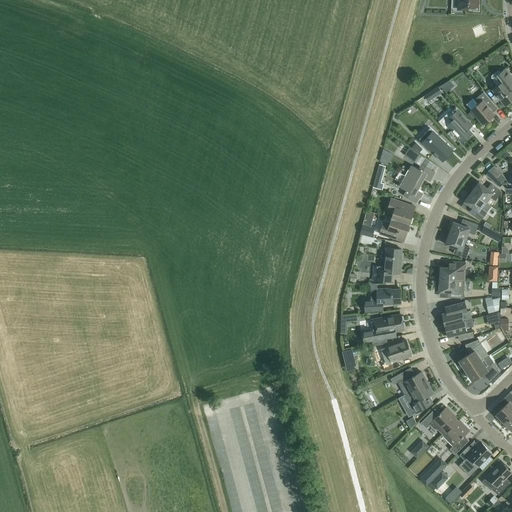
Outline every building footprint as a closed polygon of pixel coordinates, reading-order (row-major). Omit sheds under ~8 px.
[(459,0),(459,8),(471,9),(471,6),(477,7),(477,0),(459,0)] [(498,85),(492,90),(505,105),(511,99),(511,89),(508,84),(511,80),(511,77),(505,69),(501,72),(500,71),(498,71),(492,75),(492,78),(498,85)] [(428,102),(442,94),(438,88),(424,96),(428,102)] [(466,104),(471,110),(483,124),(494,114),(489,108),(493,104),(483,92),(474,99),(473,98),(466,104)] [(426,98),(420,101),(423,109),(429,106),(426,98)] [(459,110),(454,114),(450,110),(438,121),(445,128),(447,127),(461,142),(472,133),(463,123),(467,119),(459,110)] [(402,112),(396,117),(401,124),(408,119),(402,112)] [(430,128),(419,138),(420,139),(425,144),(434,152),(434,153),(437,155),(437,156),(442,161),(448,155),(449,155),(449,154),(453,150),(452,149),(453,149),(452,148),(452,149),(430,128)] [(418,151),(421,148),(414,142),(411,146),(418,151)] [(410,147),(405,155),(417,163),(422,156),(410,147)] [(434,171),(421,164),(419,169),(411,165),(405,176),(421,184),(424,178),(429,181),(434,171)] [(494,166),(488,171),(495,179),(501,173),(494,166)] [(404,195),(416,203),(422,193),(417,190),(421,184),(405,176),(399,186),(406,190),(404,195)] [(471,191),(485,202),(489,196),(495,200),(502,191),(491,183),(487,188),(479,182),(471,191)] [(485,202),(471,191),(464,201),(471,205),(467,210),(480,220),(491,206),(485,202)] [(391,198),(387,209),(394,211),(391,218),(409,224),(415,206),(391,198)] [(383,223),(379,233),(403,241),(409,224),(391,218),(389,225),(383,223)] [(453,221),(453,223),(450,223),(448,229),(450,231),(449,233),(465,239),(468,232),(474,235),(478,224),(465,219),(463,225),(453,221)] [(370,226),(362,224),(362,226),(360,234),(372,237),(374,227),(370,226)] [(453,253),(466,258),(470,247),(463,245),(465,239),(449,233),(445,244),(455,247),(453,253)] [(401,249),(386,247),(384,266),(373,265),(372,279),(392,281),(392,272),(400,273),(401,263),(400,263),(401,249)] [(465,262),(451,261),(448,261),(448,267),(440,267),(440,279),(457,280),(464,280),(465,262)] [(497,266),(489,266),(488,280),(496,280),(497,266)] [(355,278),(367,281),(369,275),(357,272),(355,278)] [(464,298),(464,287),(457,286),(457,280),(440,279),(439,291),(450,291),(450,297),(464,298)] [(365,313),(383,311),(382,304),(400,303),(400,289),(387,289),(387,288),(377,289),(377,299),(365,300),(365,313)] [(511,301),(511,290),(501,291),(501,302),(511,301)] [(463,320),(472,318),(470,311),(467,311),(464,302),(445,307),(446,312),(442,314),(445,325),(463,320)] [(351,314),(344,315),(341,315),(340,333),(346,333),(347,321),(357,320),(357,314),(351,314)] [(371,321),(373,329),(362,331),(364,342),(396,336),(395,331),(404,329),(401,314),(372,319),(371,321)] [(490,317),(479,317),(480,325),(491,324),(490,317)] [(473,325),(472,318),(463,320),(445,325),(448,336),(458,334),(459,340),(473,336),(471,327),(474,326),(473,325)] [(488,346),(492,339),(487,335),(482,342),(488,346)] [(398,360),(411,355),(406,339),(386,346),(391,361),(382,364),(385,371),(400,366),(398,360)] [(465,370),(481,360),(477,354),(484,349),(478,339),(465,344),(467,351),(468,350),(470,353),(459,360),(465,370)] [(346,364),(355,362),(352,349),(343,351),(346,364)] [(499,371),(493,362),(489,355),(481,360),(465,370),(472,380),(483,373),(485,376),(484,376),(489,381),(499,371)] [(410,392),(427,382),(421,371),(409,379),(407,376),(404,378),(401,372),(390,378),(393,384),(397,382),(401,388),(405,394),(410,392)] [(410,392),(405,394),(412,407),(407,410),(411,415),(433,403),(429,395),(433,392),(427,382),(410,392)] [(505,424),(511,417),(511,393),(510,391),(500,401),(504,405),(496,414),(505,424)] [(442,433),(457,419),(451,414),(451,412),(446,407),(445,408),(439,413),(435,408),(421,422),(426,427),(430,424),(434,428),(437,428),(442,433)] [(416,422),(413,417),(406,420),(410,428),(416,422)] [(462,425),(457,419),(442,433),(443,434),(443,433),(448,438),(448,441),(453,445),(450,448),(455,454),(469,440),(464,435),(468,431),(469,430),(464,425),(462,425)] [(411,451),(417,457),(428,445),(422,440),(411,451)] [(464,460),(459,465),(469,475),(474,470),(478,466),(479,465),(489,455),(491,452),(482,442),(479,445),(473,451),(468,446),(459,455),(464,460)] [(395,449),(391,452),(399,459),(402,455),(395,449)] [(423,476),(420,479),(426,485),(429,482),(435,476),(446,464),(442,460),(437,465),(436,464),(423,476)] [(498,495),(511,482),(506,478),(511,472),(501,462),(486,476),(494,484),(491,487),(498,495)] [(441,471),(430,483),(437,488),(448,477),(441,471)] [(457,494),(465,501),(473,491),(466,484),(457,494)] [(451,505),(458,498),(451,491),(444,498),(451,505)] [(454,511),(458,511),(466,506),(459,498),(449,506),(454,511)] [(489,503),(492,507),(499,503),(496,499),(489,503)]
